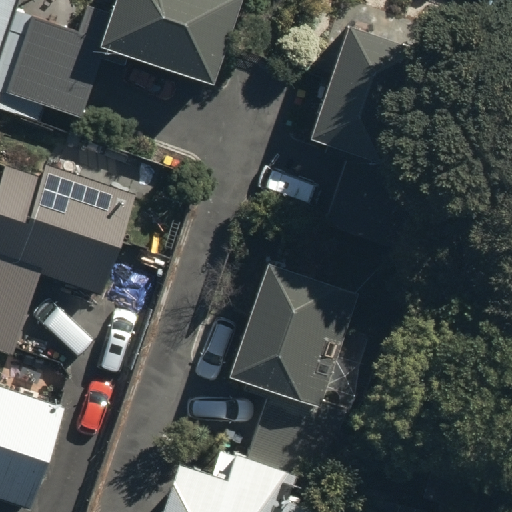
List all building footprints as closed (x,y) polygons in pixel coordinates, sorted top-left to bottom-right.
[(0,0),(0,29),(10,0),(0,0)] [(95,32),(201,69),(225,0),(102,0),(95,22),(32,0),(28,0),(3,73),(73,97),(95,32)] [(247,0),(230,39),(273,58),(298,0),(247,0)] [(308,121),(395,151),(433,39),(347,9),(308,121)] [(0,341),(9,345),(37,264),(92,283),(128,177),(10,136),(0,164),(0,341)] [(222,365),(305,393),(347,272),(264,243),(222,365)] [(0,494),(20,501),(55,402),(0,383),(0,494)] [(250,511),(273,447),(226,431),(215,462),(173,447),(150,511),(250,511)]
